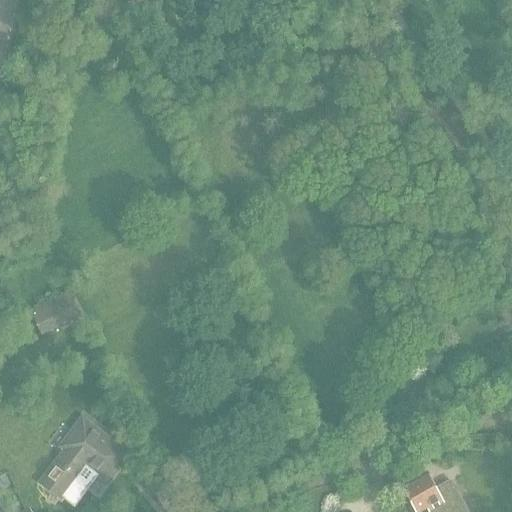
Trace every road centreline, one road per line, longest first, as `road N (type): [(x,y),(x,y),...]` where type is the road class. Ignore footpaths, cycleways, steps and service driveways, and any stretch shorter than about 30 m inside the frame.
road 1 (residential): [(245,511),(511,364)]
road 2 (track): [(395,0),(511,177)]
